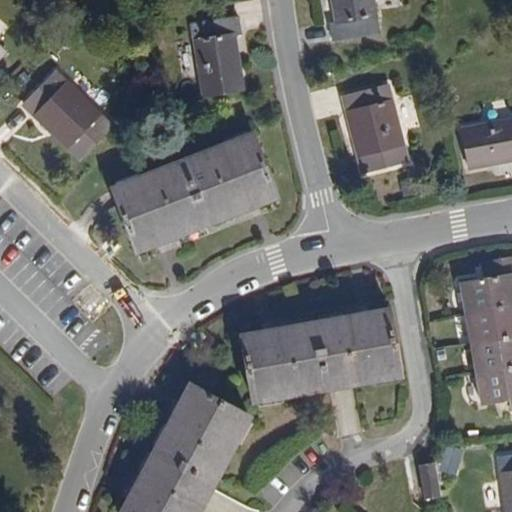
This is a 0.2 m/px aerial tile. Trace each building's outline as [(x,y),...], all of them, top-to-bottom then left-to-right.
[(323,38),(372,30),(368,0),(325,0),(328,18),(321,19),(323,38)] [(236,49),(243,48),(239,26),(193,34),(203,108),(243,101),(236,49)] [(0,79),(20,60),(0,41),(0,79)] [(89,168),(125,133),(69,78),(34,114),(89,168)] [(351,168),(396,158),(380,80),(334,89),(337,105),(332,106),(342,154),(347,152),(351,168)] [(511,113),(449,126),(456,167),(511,158),(511,113)] [(149,272),(286,207),(257,146),(120,211),(149,272)] [(511,274),(492,278),(495,293),(464,299),(469,324),(474,356),(479,387),(484,414),(511,409),(511,274)] [(261,407),(412,380),(400,316),(249,343),(261,407)] [(216,511),(265,421),(199,386),(133,511),(216,511)] [(511,511),(511,467),(490,471),(493,486),(498,511),(511,511)] [(418,511),(434,511),(427,484),(413,488),(418,511)]
